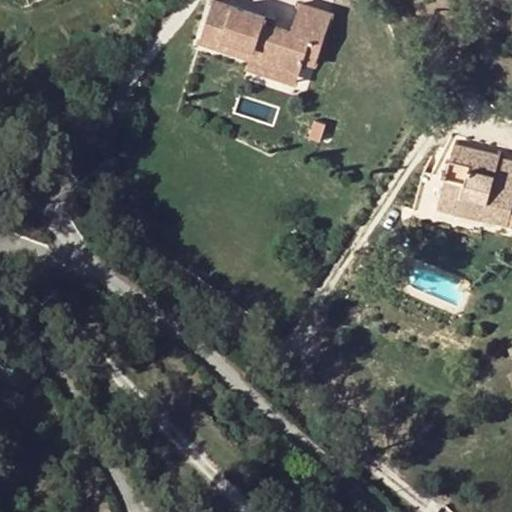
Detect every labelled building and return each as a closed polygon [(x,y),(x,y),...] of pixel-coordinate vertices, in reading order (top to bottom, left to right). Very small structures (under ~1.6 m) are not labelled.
[(221,59),(222,52),(167,45),(162,89),(216,95),(266,101),(268,88),(279,89),(286,36),(253,33),(249,62),(232,60),(221,59)] [(232,60),(232,53),(222,52),(221,59),(232,60)] [(215,106),(265,111),(266,101),(216,95),(215,106)] [(457,212),(456,217),(488,225),(500,175),(492,173),(495,165),(476,160),(477,158),(431,145),(423,177),(444,182),(437,207),(457,212)] [(444,182),(423,177),(415,206),(456,217),(457,212),(437,207),(444,182)] [(511,209),(500,206),(498,213),(511,216),(511,209)] [(511,216),(498,213),(496,212),(492,226),(511,231),(507,251),(511,251),(511,216)]
